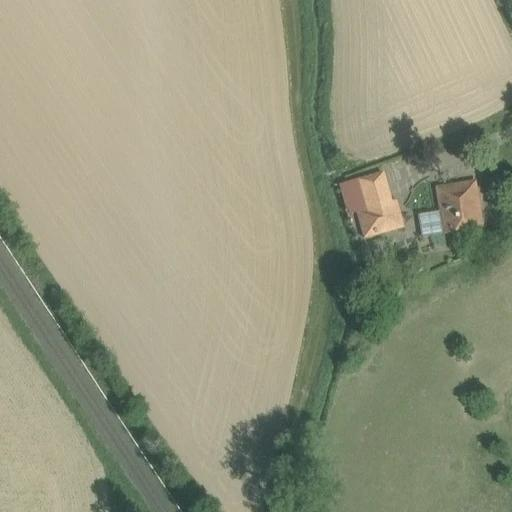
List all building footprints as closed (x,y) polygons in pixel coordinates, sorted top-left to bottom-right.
[(383,175),(359,182),(366,204),(389,198),(383,175)] [(366,204),(359,182),(339,187),(343,203),(352,201),(355,209),(366,204)] [(475,183),(436,189),(440,213),(418,217),(422,239),(444,235),(444,236),(483,229),(475,183)] [(389,198),(366,204),(369,216),(392,210),(392,209),(389,198)] [(392,210),(369,216),(366,204),(355,209),(364,239),(403,228),(398,208),(392,209),(392,210)]
